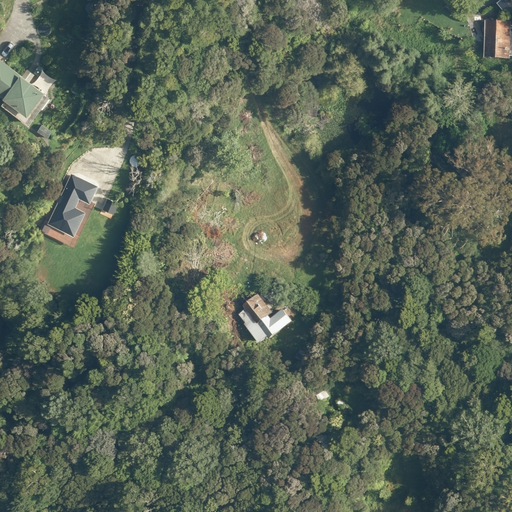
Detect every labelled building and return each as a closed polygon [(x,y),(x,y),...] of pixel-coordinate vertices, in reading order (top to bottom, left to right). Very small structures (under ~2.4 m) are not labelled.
[(496,18),(476,18),(476,32),(484,32),(484,60),(511,60),(511,32),(505,32),(506,21),(496,21),(496,18)] [(52,97),(2,57),(0,59),(0,95),(5,99),(2,103),(30,125),(52,97)] [(52,132),(42,124),(36,131),(47,140),(52,132)] [(99,185),(73,172),(63,193),(58,191),(53,200),(59,204),(49,223),(76,236),(88,212),(76,206),(80,198),(90,203),(99,185)] [(248,308),(238,316),(260,345),(269,338),(272,342),(296,323),(284,307),(275,313),(261,294),(246,305),(248,308)] [(313,356),(301,349),(296,358),(308,365),(313,356)] [(321,405),(334,395),(328,387),(315,397),(321,405)] [(341,395),(335,400),(347,416),(353,411),(341,395)]
